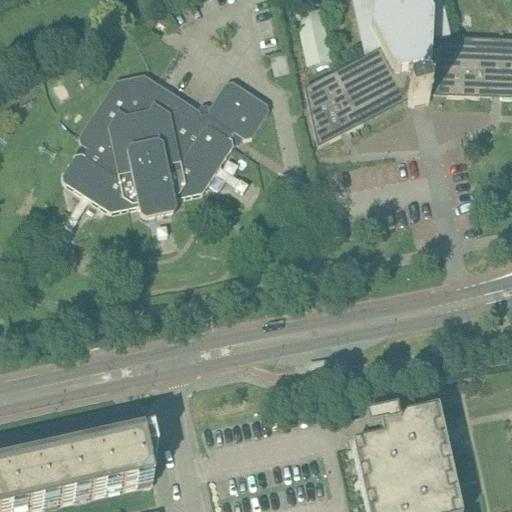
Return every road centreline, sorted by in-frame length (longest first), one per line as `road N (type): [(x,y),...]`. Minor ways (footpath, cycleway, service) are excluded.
road 1 (tertiary): [(163,364),(511,293)]
road 2 (residential): [(0,441),(132,412),(174,411)]
road 3 (tertiary): [(0,399),(163,364)]
